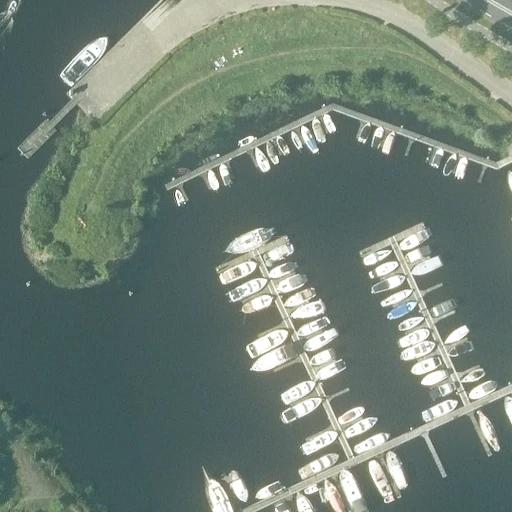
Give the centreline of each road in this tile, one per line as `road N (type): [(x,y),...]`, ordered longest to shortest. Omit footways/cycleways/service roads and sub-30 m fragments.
road 1 (unclassified): [(511,100),(394,17),(345,0)]
road 2 (unclassified): [(205,0),(88,112)]
